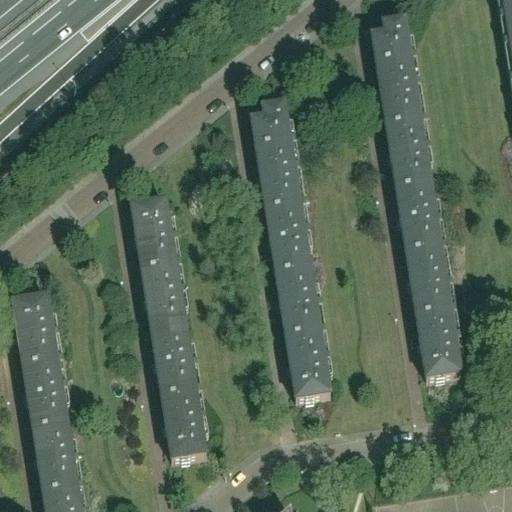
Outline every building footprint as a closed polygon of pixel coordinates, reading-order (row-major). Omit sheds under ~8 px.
[(511,0),(500,0),(508,49),(511,48),(511,0)] [(409,65),(404,30),(406,29),(406,28),(396,30),(381,32),(381,33),(382,33),(384,42),(371,44),(375,70),(409,65)] [(420,128),(409,65),(375,70),(385,134),(420,128)] [(289,149),(284,114),(286,113),(286,112),(283,113),(261,116),(261,117),(262,117),(264,126),(251,128),(255,154),(289,149)] [(430,192),(420,128),(385,134),(395,197),(430,192)] [(299,213),(289,149),(255,154),(265,218),(299,213)] [(440,255),(430,192),(395,197),(405,261),(440,255)] [(130,215),(141,278),(175,273),(165,209),(130,215)] [(309,276),(299,213),(265,218),(275,282),(309,276)] [(450,319),(440,255),(405,261),(415,324),(450,319)] [(185,336),(175,273),(141,278),(151,342),(185,336)] [(319,340),(309,276),(275,282),(285,345),(319,340)] [(12,311),(22,374),(57,369),(47,305),(12,311)] [(460,383),(450,319),(415,324),(425,388),(460,383)] [(195,400),(185,336),(151,342),(161,405),(195,400)] [(329,403),(319,340),(285,345),(295,409),(329,403)] [(67,432),(57,369),(22,374),(32,438),(67,432)] [(161,405),(171,469),(205,463),(195,400),(161,405)] [(77,496),(67,432),(32,438),(42,501),(77,496)] [(42,501),(43,511),(79,511),(77,496),(42,501)]
